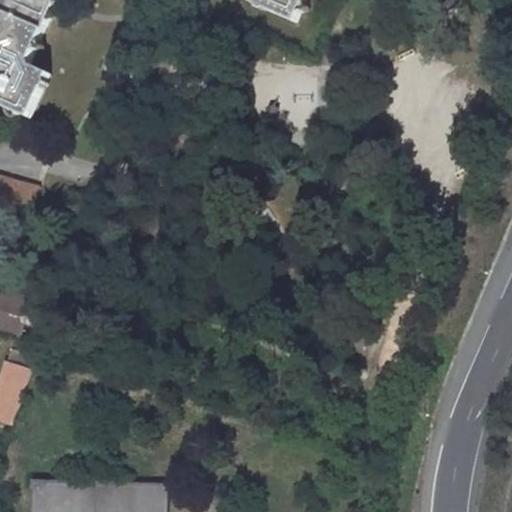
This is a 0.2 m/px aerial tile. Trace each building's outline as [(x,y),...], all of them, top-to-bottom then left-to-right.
[(0,103),(29,116),(48,72),(29,64),(55,0),(260,0),(294,13),(299,0),(1,0),(0,3),(0,103)] [(0,202),(28,210),(35,182),(0,173),(0,202)] [(61,281),(37,274),(31,293),(53,298),(61,281)] [(0,295),(28,303),(31,293),(30,293),(3,285),(0,295)] [(0,327),(20,333),(28,303),(0,295),(0,296),(0,327)] [(3,390),(0,399),(0,419),(9,421),(18,396),(3,390)] [(160,511),(161,484),(30,481),(29,511),(160,511)]
